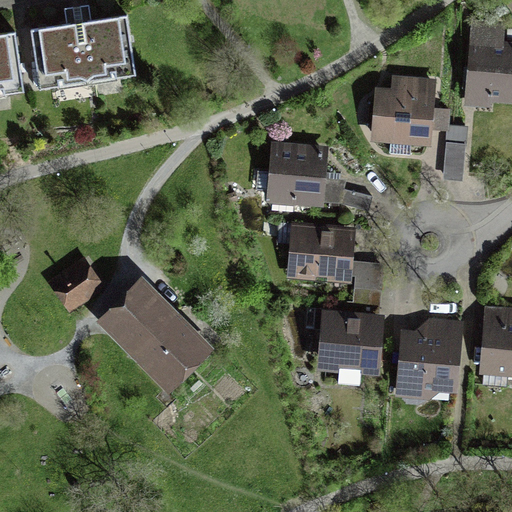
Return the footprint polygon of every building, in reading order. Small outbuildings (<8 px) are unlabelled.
[(129,19),(33,32),(41,92),(137,79),(129,19)] [(506,26),(472,23),(464,110),(491,112),(492,104),(511,105),(511,44),(505,44),(506,26)] [(0,98),(24,95),(15,36),(0,37),(0,98)] [(392,91),(377,90),(373,144),(431,149),(436,83),(393,79),(392,91)] [(466,174),(467,140),(445,139),(444,174),(466,174)] [(329,149),(273,145),(268,204),(324,208),(329,149)] [(353,230),(293,225),(288,280),(349,285),(353,230)] [(89,280),(77,263),(51,282),(63,299),(89,280)] [(202,350),(135,283),(104,313),(171,381),(202,350)] [(511,309),(489,307),(481,379),(511,381),(511,309)] [(386,317),(325,311),(319,374),(381,380),(386,317)] [(417,333),(404,333),(396,401),(426,405),(441,395),(457,397),(462,324),(430,322),(417,333)]
